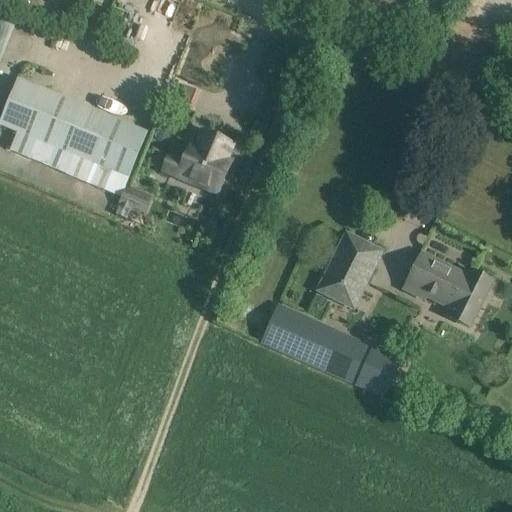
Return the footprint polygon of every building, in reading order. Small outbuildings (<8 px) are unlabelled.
[(0,58),(13,28),(0,22),(0,58)] [(146,134),(17,81),(0,122),(0,126),(127,179),(146,134)] [(194,111),(199,91),(181,86),(176,106),(194,111)] [(191,147),(177,182),(219,198),(233,164),(228,162),(233,148),(202,135),(196,149),(191,147)] [(354,312),(385,252),(346,232),(316,292),(354,312)] [(469,279),(422,255),(403,292),(447,313),(445,317),(470,329),(493,283),(472,273),(469,279)] [(399,358),(278,305),(261,344),(381,397),(399,358)]
